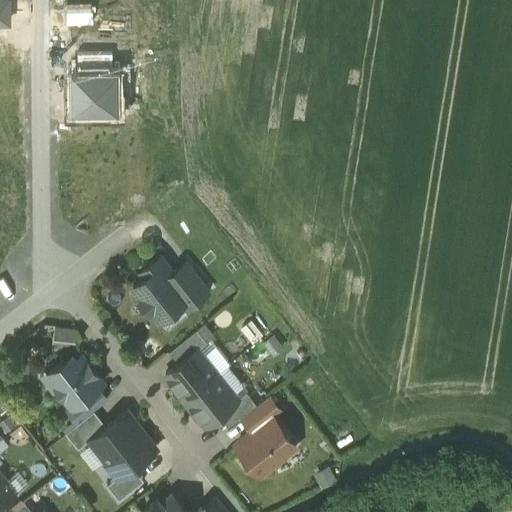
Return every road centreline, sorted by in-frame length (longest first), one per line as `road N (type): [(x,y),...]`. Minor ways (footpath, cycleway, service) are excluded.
road 1 (residential): [(50,255),(40,241),(37,0)]
road 2 (residential): [(72,295),(194,446)]
